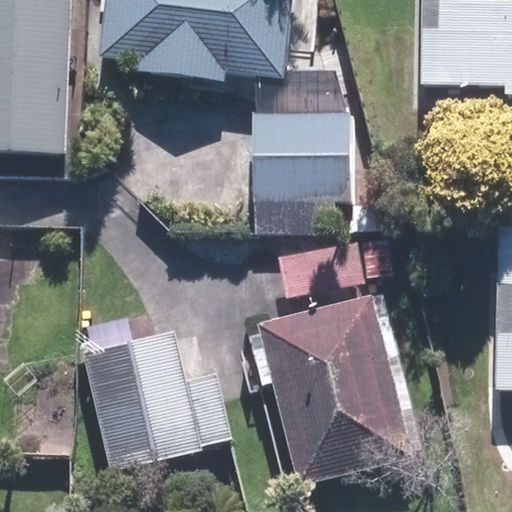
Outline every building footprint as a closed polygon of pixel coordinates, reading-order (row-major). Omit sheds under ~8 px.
[(76,0),(0,0),(0,150),(68,154),(76,0)] [(296,0),(115,0),(109,56),(149,61),(149,68),(228,78),(229,71),(287,79),(296,0)] [(511,0),(431,0),(431,89),(509,90),(509,97),(511,97),(511,0)] [(261,121),(262,203),(352,201),(351,120),(261,121)] [(511,231),(503,231),(499,391),(511,391),(511,231)] [(379,302),(265,327),(302,495),(417,470),(379,302)] [(179,337),(91,356),(116,471),(206,451),(205,447),(234,440),(221,381),(190,387),(179,337)]
